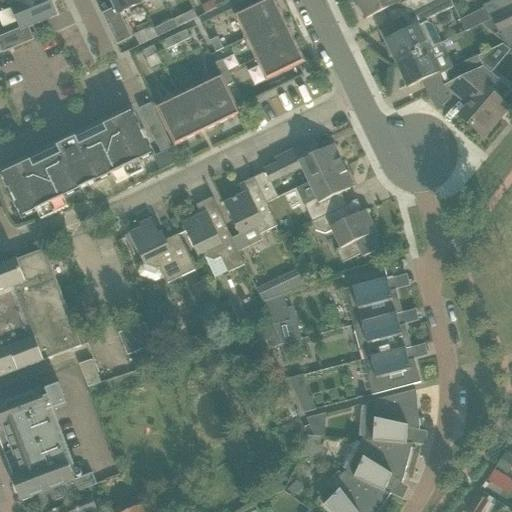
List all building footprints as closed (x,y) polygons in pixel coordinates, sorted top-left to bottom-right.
[(28,0),(11,7),(13,11),(19,26),(20,29),(0,37),(0,46),(3,53),(34,40),(32,36),(29,28),(56,17),(55,13),(49,0),(28,0)] [(139,0),(110,0),(114,8),(102,14),(116,45),(131,38),(120,14),(141,4),(139,0)] [(283,20),(273,0),(270,0),(236,17),(246,38),(283,20)] [(356,0),(366,19),(399,4),(397,0),(356,0)] [(419,0),(423,8),(439,0),(419,0)] [(439,0),(423,8),(428,20),(453,8),(449,0),(439,0)] [(460,21),(465,33),(481,25),(490,21),(485,9),(460,21)] [(481,25),(495,35),(511,27),(511,10),(510,11),(481,25)] [(177,28),(188,23),(184,16),(174,21),(177,28)] [(293,41),(283,20),(246,38),(256,59),(293,41)] [(386,42),(397,66),(441,44),(432,25),(426,22),(386,42)] [(161,27),(154,30),(154,31),(157,38),(164,34),(161,27)] [(186,31),(175,36),(178,44),(190,39),(186,31)] [(178,44),(175,36),(163,42),(167,50),(178,44)] [(210,43),(216,54),(224,50),(218,39),(210,43)] [(293,41),(256,59),(266,80),(303,62),(293,41)] [(397,66),(408,88),(443,71),(449,84),(444,86),(445,87),(483,69),(477,57),(453,69),(441,44),(397,66)] [(154,47),(142,53),(146,61),(158,55),(154,47)] [(220,76),(228,72),(223,61),(215,65),(220,76)] [(483,69),(445,87),(468,107),(460,117),(482,136),(507,108),(501,103),(510,92),(494,78),(483,69)] [(228,72),(220,76),(221,78),(225,88),(234,84),(228,72)] [(217,125),(239,115),(225,88),(221,78),(199,88),(217,125)] [(199,88),(179,98),(196,135),(217,125),(199,88)] [(196,135),(179,98),(158,108),(175,145),(196,135)] [(139,109),(160,152),(163,151),(169,148),(172,147),(151,104),(139,109)] [(57,149),(2,175),(22,219),(153,156),(132,113),(77,139),(76,139),(57,148),(57,149)] [(254,179),(266,204),(279,198),(271,183),(302,168),(310,183),(344,166),(333,145),(319,152),(316,145),(315,146),(313,142),(275,160),(277,164),(264,171),(265,173),(254,179)] [(160,152),(153,156),(160,170),(176,162),(169,148),(163,151),(160,152)] [(304,205),(312,223),(350,204),(346,206),(341,194),(350,189),(346,182),(350,180),(344,166),(310,183),(317,199),(304,205)] [(232,239),(238,252),(262,240),(260,235),(277,227),(266,204),(254,179),(238,186),(242,196),(224,205),(239,236),(232,239)] [(221,259),(228,274),(245,266),(238,252),(232,239),(212,199),(196,206),(201,216),(182,225),(191,243),(198,257),(203,254),(206,260),(216,261),(221,259)] [(350,204),(312,223),(316,231),(325,234),(333,230),(341,248),(336,250),(343,263),(362,254),(364,257),(379,250),(368,227),(372,225),(365,211),(363,212),(357,200),(350,204)] [(147,227),(126,237),(132,251),(136,249),(144,265),(145,265),(159,269),(162,275),(167,285),(196,271),(187,253),(178,235),(166,241),(163,235),(159,236),(151,220),(145,223),(147,227)] [(0,377),(81,347),(44,250),(0,266),(0,377)] [(264,303),(306,285),(299,269),(257,286),(264,303)] [(344,290),(353,326),(402,313),(396,290),(390,292),(387,280),(393,279),(392,277),(344,290)] [(284,296),(264,303),(272,320),(282,345),(292,343),(302,340),(293,307),(287,309),(284,296)] [(353,326),(362,360),(411,348),(405,325),(399,327),(396,315),(402,314),(402,313),(353,326)] [(119,334),(127,355),(153,345),(145,324),(119,334)] [(362,360),(371,396),(420,383),(414,360),(408,362),(405,350),(411,348),(362,360)] [(143,355),(147,364),(156,360),(153,351),(143,355)] [(92,360),(79,365),(88,388),(101,383),(92,360)] [(288,380),(304,413),(315,410),(312,399),(308,397),(303,376),(288,380)] [(67,405),(59,386),(40,393),(39,391),(0,406),(0,445),(22,502),(59,488),(63,498),(96,485),(92,474),(73,481),(60,447),(50,420),(47,413),(67,405)] [(363,440),(406,443),(408,428),(419,431),(416,390),(366,404),(366,405),(363,440)] [(321,437),(308,436),(302,454),(321,462),(327,445),(320,444),(321,437)] [(346,473),(385,492),(392,478),(402,484),(412,445),(406,444),(406,443),(363,440),(361,440),(361,441),(346,473)] [(497,467),(508,474),(511,468),(511,458),(505,454),(497,467)] [(317,500),(329,511),(377,511),(390,494),(385,492),(346,473),(344,472),(343,473),(317,500)] [(296,481),(286,491),(293,497),(303,488),(296,481)] [(468,510),(470,511),(492,511),(496,507),(477,495),(468,510)] [(91,511),(97,510),(92,496),(91,496),(67,506),(53,511),(91,511)] [(126,511),(158,511),(153,500),(126,511)]
